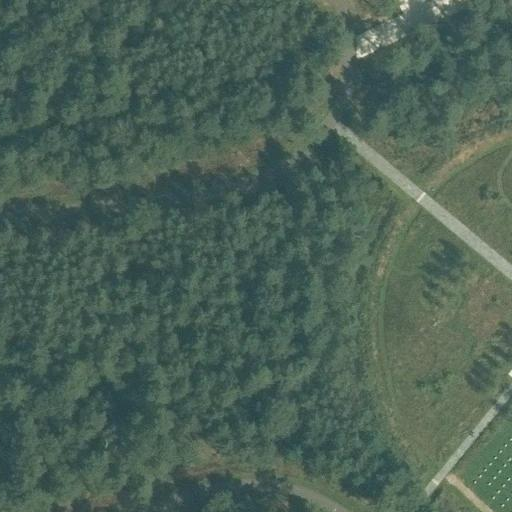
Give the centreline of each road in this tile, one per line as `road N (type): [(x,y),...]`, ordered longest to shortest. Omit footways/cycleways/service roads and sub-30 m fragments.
road 1 (track): [(0,219),(194,194),(271,173),(308,146),(336,107),(349,35),(338,0)]
road 2 (track): [(339,511),(239,483),(136,511)]
